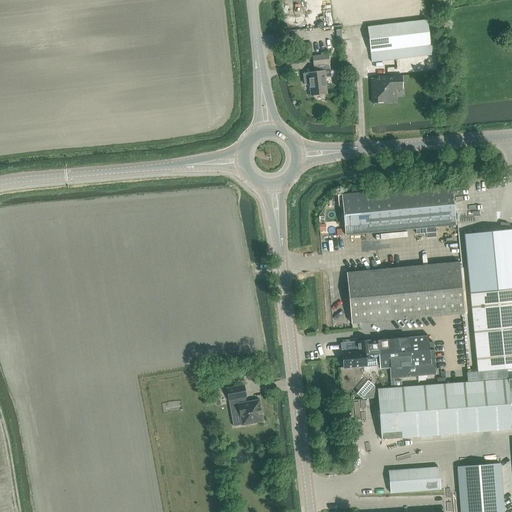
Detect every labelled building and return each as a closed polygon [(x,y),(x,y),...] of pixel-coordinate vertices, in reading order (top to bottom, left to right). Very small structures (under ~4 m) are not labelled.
[(427,20),(397,24),(400,49),(430,46),(427,20)] [(367,27),(372,62),(402,59),(400,49),(397,24),(367,27)] [(306,74),(304,74),(305,84),(307,83),(310,83),(311,95),(328,94),(326,79),(331,78),(328,55),(312,57),(314,73),(306,74)] [(402,76),(379,77),(379,78),(371,79),(372,103),(383,103),(396,102),(396,89),(403,89),(402,76)] [(346,235),(457,225),(453,184),(342,194),(346,235)] [(464,315),(460,264),(348,274),(352,325),(464,315)] [(477,372),(511,368),(511,289),(469,293),(477,372)] [(428,335),(377,340),(378,343),(379,358),(380,364),(380,369),(390,368),(391,379),(394,379),(436,374),(433,342),(429,342),(428,335)] [(346,358),(343,358),(344,369),(355,367),(363,367),(364,367),(364,366),(374,365),(374,358),(379,358),(378,343),(372,344),(371,341),(357,342),(358,350),(345,351),(346,358)] [(377,375),(378,367),(369,367),(368,375),(377,375)] [(508,379),(443,384),(394,387),(391,388),(378,389),(381,439),(511,429),(508,379)] [(359,399),(375,398),(374,382),(368,383),(359,393),(359,399)] [(244,385),(226,388),(228,400),(231,415),(232,415),(234,426),(241,424),(263,421),(259,399),(244,402),(244,397),(246,397),(244,385)] [(503,511),(500,464),(457,467),(460,511),(503,511)] [(439,467),(388,470),(390,493),(441,489),(439,467)]
